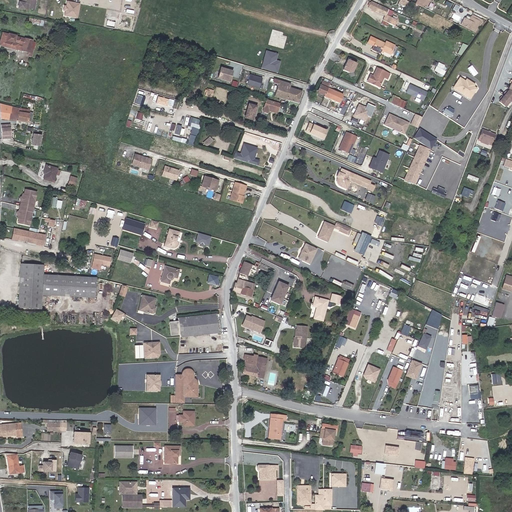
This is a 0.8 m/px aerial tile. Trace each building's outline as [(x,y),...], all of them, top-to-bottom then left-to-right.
[(19,1),(17,8),(28,10),(29,8),(35,9),(37,1),(33,0),(20,0),(20,2),(19,1)] [(76,17),(78,3),(67,1),(65,15),(76,17)] [(387,9),(388,9),(382,6),(370,1),(367,8),(383,16),(381,20),(394,25),(396,20),(390,17),(385,14),(387,9)] [(464,25),(476,32),(479,26),(480,26),(482,22),(474,18),(472,21),(467,19),(464,25)] [(16,37),(3,33),(0,43),(0,45),(16,50),(17,49),(29,53),(32,42),(16,37)] [(374,46),(377,40),(371,37),(368,43),(374,46)] [(391,55),(395,45),(386,41),(385,44),(377,40),(374,46),(372,50),(380,54),(381,52),(382,50),(385,52),(391,55)] [(468,45),(462,42),(457,53),(462,55),(468,45)] [(352,62),(343,58),(339,68),(347,72),(352,62)] [(308,64),(301,61),(297,76),(304,78),(308,64)] [(434,71),(445,74),(448,66),(437,62),(434,71)] [(182,68),(180,75),(187,78),(190,71),(182,68)] [(229,81),(232,71),(227,70),(227,71),(224,70),(224,69),(220,68),(217,78),(229,81)] [(380,88),(384,78),(387,79),(390,74),(377,69),(373,76),(370,75),(367,82),(380,88)] [(259,89),(263,78),(250,74),(247,85),(259,89)] [(459,77),(458,79),(463,83),(466,82),(470,85),(469,88),(472,90),(471,95),(475,89),(472,87),(473,85),(465,79),(464,80),(459,77)] [(285,100),(289,88),(290,84),(273,79),(273,82),(278,84),(274,97),(285,100)] [(463,83),(458,79),(451,87),(467,100),(471,95),(472,90),(469,88),(470,85),(466,82),(463,83)] [(342,94),(327,87),(328,83),(326,82),(322,80),(321,80),(316,91),(323,94),(322,95),(338,102),(342,94)] [(427,93),(410,85),(406,93),(424,101),(427,93)] [(297,104),(301,92),(289,88),(285,100),(297,104)] [(511,94),(511,92),(507,89),(497,100),(503,105),(511,94)] [(392,95),(389,102),(403,108),(406,101),(392,95)] [(170,99),(161,97),(158,103),(166,106),(168,104),(170,99)] [(277,112),(280,105),(266,100),(264,107),(275,111),(277,112)] [(19,109),(0,105),(0,115),(0,118),(8,120),(9,117),(10,117),(10,120),(17,121),(19,109)] [(257,107),(249,105),(246,117),(254,118),(257,107)] [(365,120),(369,109),(359,105),(354,116),(365,120)] [(27,111),(19,109),(17,121),(28,122),(28,121),(31,122),(33,113),(29,112),(30,109),(28,109),(27,111)] [(418,126),(423,117),(415,113),(411,123),(418,126)] [(198,126),(200,120),(189,117),(188,123),(198,126)] [(402,137),(407,127),(388,118),(383,128),(402,137)] [(451,136),(457,125),(449,121),(443,132),(451,136)] [(321,139),(324,131),(309,124),(305,132),(321,139)] [(2,139),(10,138),(9,126),(1,126),(2,139)] [(191,126),(190,133),(196,135),(198,128),(191,126)] [(413,138),(430,148),(436,138),(418,127),(413,138)] [(488,139),(492,140),(494,133),(481,128),(477,139),(487,142),(488,139)] [(349,153),(356,137),(346,133),(339,149),(349,153)] [(42,139),(32,137),(29,147),(39,150),(42,139)] [(403,180),(414,185),(430,149),(418,144),(403,180)] [(254,153),(255,148),(248,145),(245,156),(254,159),(256,154),(254,153)] [(382,172),(389,155),(379,151),(374,164),(371,162),(369,167),(382,172)] [(147,171),(151,160),(145,158),(144,159),(142,159),(142,157),(133,155),(130,166),(147,171)] [(43,178),(53,181),(58,167),(45,163),(43,168),(45,169),(44,173),(43,178)] [(175,182),(178,170),(164,166),(161,178),(175,182)] [(339,170),(337,175),(335,178),(335,179),(335,180),(336,181),(337,182),(346,186),(352,171),(342,167),(341,171),(339,170)] [(466,181),(472,183),(473,180),(478,181),(479,178),(468,174),(466,181)] [(76,187),(78,178),(70,176),(68,185),(76,187)] [(214,191),(217,181),(203,177),(200,187),(214,191)] [(243,196),(244,190),(245,190),(246,186),(235,183),(231,200),(241,203),(243,196)] [(467,197),(469,193),(472,194),(473,190),(463,187),(460,195),(467,197)] [(37,191),(25,188),(24,193),(25,194),(24,197),(22,196),(20,197),(19,199),(21,201),(19,211),(17,212),(16,214),(18,216),(20,216),(20,219),(18,219),(17,224),(30,226),(32,218),(31,217),(34,200),(35,200),(37,191)] [(340,195),(333,192),(330,198),(338,201),(340,195)] [(373,202),(375,195),(367,192),(364,199),(373,202)] [(53,198),(53,207),(65,208),(65,199),(53,198)] [(84,210),(86,200),(78,198),(76,208),(84,210)] [(502,211),(505,202),(496,199),(493,208),(502,211)] [(349,203),(344,201),(341,209),(346,211),(349,203)] [(484,212),(481,220),(490,223),(492,215),(484,212)] [(144,234),(146,222),(125,217),(122,229),(144,234)] [(52,227),(53,221),(45,219),(45,221),(49,222),(48,227),(52,227)] [(158,229),(160,221),(152,220),(151,227),(158,229)] [(326,239),(332,224),(323,220),(320,228),(321,229),(318,236),(326,239)] [(333,228),(348,235),(351,228),(336,222),(333,228)] [(168,226),(163,244),(170,246),(176,245),(179,240),(176,239),(179,230),(168,226)] [(45,235),(14,228),(12,238),(18,240),(18,236),(24,237),(23,240),(32,242),(33,238),(38,240),(37,243),(43,245),(45,235)] [(473,252),(480,236),(476,235),(469,251),(473,252)] [(111,244),(117,246),(120,238),(114,236),(111,244)] [(366,239),(359,237),(357,243),(363,246),(366,239)] [(302,260),(310,264),(311,262),(312,263),(318,250),(309,246),(306,252),(305,252),(304,254),(305,254),(302,260)] [(125,263),(127,255),(120,253),(118,260),(125,263)] [(110,257),(94,254),(92,269),(99,270),(100,265),(109,267),(110,257)] [(246,276),(251,265),(244,262),(239,273),(246,276)] [(178,268),(163,263),(158,279),(168,282),(170,275),(176,276),(178,268)] [(42,265),(21,264),(18,308),(40,309),(41,295),(94,298),(95,278),(42,276),(42,265)] [(218,285),(220,276),(210,274),(208,283),(218,285)] [(511,285),(511,278),(505,277),(503,283),(511,285)] [(236,284),(235,283),(232,291),(250,297),(254,283),(238,279),(236,284)] [(281,303),(288,285),(278,281),(271,299),(281,303)] [(125,285),(119,283),(115,293),(122,295),(125,285)] [(393,288),(390,295),(398,298),(401,292),(393,288)] [(331,291),(329,298),(337,300),(339,293),(331,291)] [(150,297),(148,296),(138,293),(133,309),(145,312),(147,306),(147,305),(146,304),(146,302),(148,303),(150,297)] [(321,318),(326,297),(314,294),(311,304),(314,304),(311,316),(321,318)] [(491,315),(499,318),(504,304),(496,302),(491,315)] [(118,323),(122,315),(114,311),(110,318),(118,323)] [(355,327),(360,317),(352,313),(347,324),(355,327)] [(217,333),(215,314),(178,318),(178,321),(169,322),(171,335),(179,335),(180,337),(217,333)] [(248,316),(245,315),(241,324),(259,331),(263,321),(256,318),(255,319),(248,316)] [(294,323),(293,334),(292,344),(303,345),(305,324),(294,323)] [(401,333),(408,336),(412,326),(405,323),(401,333)] [(427,348),(428,345),(431,346),(435,337),(425,332),(419,345),(427,348)] [(462,343),(472,342),(472,334),(462,335),(462,343)] [(336,346),(341,348),(343,341),(346,342),(348,338),(341,335),(336,346)] [(393,337),(387,349),(392,351),(398,340),(393,337)] [(156,342),(143,342),(143,357),(151,357),(151,355),(152,355),(156,351),(156,342)] [(159,342),(156,342),(156,351),(152,355),(151,355),(151,357),(156,357),(159,355),(159,342)] [(410,342),(408,349),(415,351),(417,345),(410,342)] [(262,377),(267,356),(247,352),(245,361),(244,361),(243,365),(246,366),(245,369),(244,369),(243,374),(248,375),(248,374),(262,377)] [(342,376),(348,363),(339,359),(333,372),(342,376)] [(422,364),(414,361),(409,374),(414,377),(415,375),(417,376),(422,364)] [(363,377),(376,382),(381,368),(369,363),(363,377)] [(396,384),(401,370),(393,367),(388,377),(392,378),(390,382),(396,384)] [(193,395),(193,383),(192,382),(191,381),(189,379),(189,373),(188,372),(187,371),(186,371),(184,371),(183,371),(182,372),(181,373),(181,374),(172,374),(172,402),(181,402),(181,395),(193,395)] [(502,383),(502,373),(492,373),(492,383),(502,383)] [(162,391),(162,374),(148,374),(148,391),(162,391)] [(331,381),(329,386),(341,390),(343,385),(331,381)] [(470,385),(471,393),(481,392),(480,384),(470,385)] [(452,407),(452,416),(461,417),(461,407),(452,407)] [(193,409),(180,408),(180,412),(176,412),(175,420),(180,420),(180,423),(192,423),(193,409)] [(286,415),(270,414),(269,427),(271,427),(270,438),(280,439),(282,420),(285,420),(286,415)] [(15,435),(22,434),(22,426),(15,426),(15,421),(0,422),(0,435),(14,434),(15,435)] [(56,422),(48,422),(48,431),(53,431),(53,430),(56,430),(56,422)] [(337,426),(322,423),(320,434),(324,435),(324,438),(323,444),(332,445),(334,431),(336,431),(337,426)] [(86,443),(87,432),(72,432),(71,442),(86,443)] [(398,455),(399,447),(385,445),(384,454),(398,455)] [(130,446),(112,446),(112,458),(130,458),(130,446)] [(178,446),(162,446),(161,464),(175,464),(175,456),(178,456),(178,446)] [(76,468),(79,455),(69,452),(67,457),(68,457),(69,458),(67,466),(76,468)] [(22,471),(20,465),(16,466),(14,455),(5,456),(7,471),(10,470),(10,473),(22,471)] [(465,456),(464,473),(474,474),(475,457),(465,456)] [(454,469),(455,462),(453,462),(453,459),(445,458),(445,468),(454,469)] [(416,460),(415,467),(426,468),(426,460),(416,460)] [(50,471),(50,462),(41,461),(41,465),(37,465),(37,470),(50,471)] [(374,472),(384,474),(386,463),(376,461),(374,472)] [(267,478),(275,478),(275,466),(258,466),(257,466),(257,467),(256,468),(256,469),(257,470),(258,470),(259,470),(259,479),(267,479),(267,478)] [(348,488),(348,475),(343,475),(343,477),(334,477),(334,488),(348,488)] [(392,486),(393,479),(381,477),(380,488),(388,489),(388,486),(392,486)] [(134,482),(116,482),(116,495),(120,495),(134,495),(134,482)] [(85,502),(86,487),(76,487),(75,493),(73,493),(72,501),(85,502)] [(182,487),(170,487),(169,506),(177,507),(177,495),(182,495),(182,487)] [(308,487),(295,487),(296,501),(308,501),(308,487)] [(60,507),(59,491),(49,491),(49,496),(51,496),(51,498),(53,498),(53,507),(60,507)] [(138,495),(120,495),(120,506),(138,507),(138,495)]
